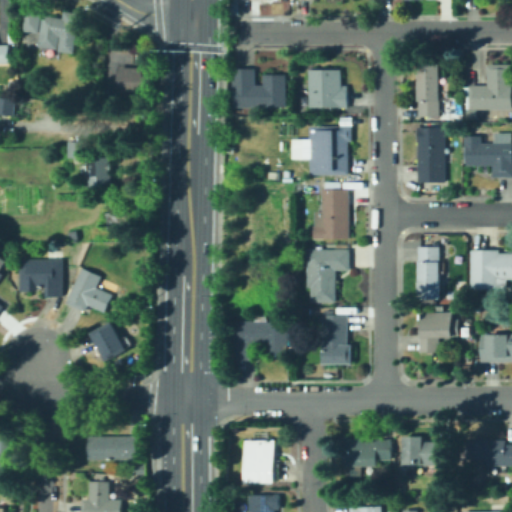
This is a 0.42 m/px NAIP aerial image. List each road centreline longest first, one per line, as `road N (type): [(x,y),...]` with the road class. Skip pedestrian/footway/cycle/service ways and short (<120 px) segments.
road 1 (residential): [(382,31),(383,400)]
road 2 (residential): [(511,399),(184,399)]
road 3 (residential): [(511,31),(240,31)]
road 4 (residential): [(184,399),(0,395)]
road 5 (residential): [(45,511),(41,357)]
road 6 (primary): [(191,131),(186,279)]
road 7 (residential): [(511,210),(382,211)]
road 8 (primary): [(186,279),(184,399)]
